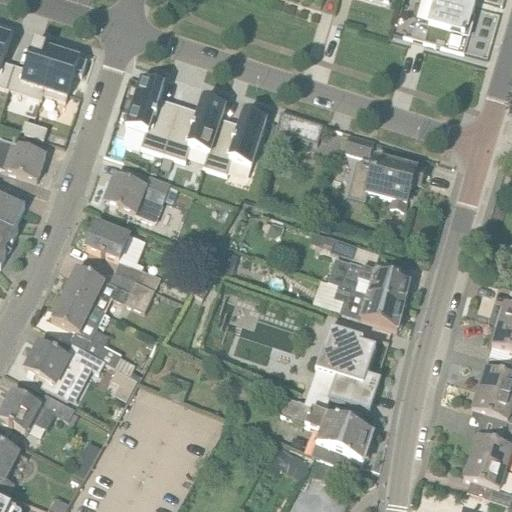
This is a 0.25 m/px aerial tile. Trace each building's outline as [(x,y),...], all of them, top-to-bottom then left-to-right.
[(415,23),(410,41),(413,42),(423,45),(425,46),(430,27),(449,32),(463,36),(468,37),(473,21),(471,20),(475,5),(458,1),(457,0),(435,0),(434,4),(422,1),(415,23)] [(0,91),(6,94),(14,71),(3,67),(13,34),(0,29),(0,91)] [(14,71),(6,94),(41,105),(43,100),(42,100),(57,56),(34,48),(26,74),(14,71)] [(57,56),(42,100),(43,100),(65,107),(74,79),(82,81),(87,66),(57,56)] [(141,83),(125,131),(145,138),(140,153),(162,160),(179,111),(164,107),(162,112),(157,110),(158,105),(163,90),(141,83)] [(179,111),(162,160),(185,167),(190,152),(208,158),(220,125),(225,111),(203,103),(198,118),(196,123),(191,122),(193,116),(179,111)] [(208,158),(203,173),(226,181),(231,166),(250,172),(266,124),(244,117),(239,131),(237,137),(232,135),(234,130),(220,125),(208,158)] [(280,117),(275,136),(316,149),(322,131),(280,117)] [(24,126),(20,138),(43,146),(47,134),(24,126)] [(348,140),(344,156),(363,161),(361,166),(359,174),(356,173),(348,201),(364,205),(366,196),(392,203),(389,212),(403,216),(411,187),(419,189),(423,176),(369,161),(373,146),(350,140),(348,140)] [(0,144),(0,174),(3,175),(36,186),(45,160),(12,149),(0,144)] [(164,162),(160,173),(169,175),(172,165),(164,162)] [(114,180),(103,207),(135,220),(137,221),(155,227),(161,211),(163,205),(171,207),(176,194),(169,191),(169,189),(149,181),(145,192),(114,180)] [(0,198),(0,224),(14,232),(24,211),(0,198)] [(301,216),(298,224),(312,228),(314,220),(301,216)] [(0,249),(4,251),(6,247),(12,247),(16,236),(17,235),(14,233),(14,232),(0,224),(0,249)] [(86,250),(85,253),(118,266),(129,240),(95,227),(90,240),(86,250)] [(267,238),(266,240),(273,242),(281,238),(283,232),(270,228),(267,238)] [(331,253),(330,256),(352,264),(356,251),(334,244),(331,253)] [(216,252),(210,271),(225,277),(231,258),(216,252)] [(118,266),(114,277),(154,296),(161,283),(145,277),(141,275),(118,266)] [(342,292),(342,293),(402,313),(403,311),(406,308),(407,304),(405,300),(408,289),(350,269),(348,275),(342,292)] [(203,272),(189,297),(203,304),(218,277),(203,272)] [(76,273),(63,298),(103,318),(111,302),(144,318),(154,296),(114,277),(109,288),(108,289),(104,287),(76,273)] [(337,291),(333,303),(343,307),(339,318),(360,324),(396,336),(397,333),(400,332),(401,327),(400,323),(402,313),(342,293),(337,291)] [(63,298),(50,324),(75,337),(69,348),(72,349),(85,356),(105,367),(111,371),(115,373),(120,362),(121,361),(103,351),(108,342),(96,335),(98,331),(102,333),(109,321),(104,319),(103,318),(63,298)] [(511,310),(504,308),(497,329),(511,333),(511,310)] [(511,333),(497,329),(491,350),(493,351),(511,356),(511,366),(511,370),(511,333)] [(315,374),(310,389),(331,396),(328,403),(364,415),(368,417),(379,384),(365,379),(374,351),(358,346),(359,343),(361,343),(361,342),(328,331),(314,374),(315,374)] [(38,348),(24,373),(45,384),(41,392),(63,404),(76,378),(64,372),(64,371),(69,363),(65,361),(53,355),(53,356),(38,348)] [(85,356),(79,367),(92,374),(99,378),(105,367),(85,356)] [(134,370),(120,362),(115,373),(128,380),(134,370)] [(484,373),(477,394),(511,404),(511,370),(508,380),(486,373),(484,373)] [(125,379),(117,375),(111,386),(119,390),(125,379)] [(167,377),(158,397),(181,407),(190,387),(167,377)] [(511,404),(477,394),(471,415),(472,416),(506,426),(505,430),(503,437),(511,439),(511,404)] [(12,396),(0,418),(0,424),(24,437),(30,426),(33,427),(45,434),(54,419),(68,427),(73,417),(74,415),(45,399),(39,410),(12,396)] [(287,402),(279,421),(293,427),(293,426),(320,436),(315,448),(328,454),(323,466),(343,474),(357,480),(358,477),(361,467),(362,468),(371,439),(358,433),(323,418),(303,410),(300,409),(300,408),(287,402)] [(476,441),(470,462),(474,464),(506,474),(511,455),(511,439),(503,437),(500,448),(491,446),(476,441)] [(0,447),(0,497),(6,501),(13,489),(4,485),(19,458),(0,447)] [(85,451),(71,476),(84,483),(98,458),(85,451)] [(288,454),(280,474),(301,482),(308,462),(288,454)] [(467,471),(463,484),(470,486),(487,491),(483,503),(509,511),(511,501),(511,499),(500,495),(506,474),(474,464),(470,462),(467,471)] [(348,478),(320,467),(314,481),(342,492),(348,478)] [(54,502),(48,511),(66,511),(68,509),(54,502)]
